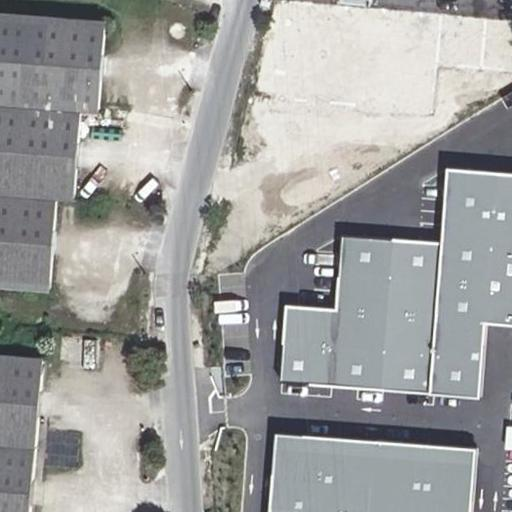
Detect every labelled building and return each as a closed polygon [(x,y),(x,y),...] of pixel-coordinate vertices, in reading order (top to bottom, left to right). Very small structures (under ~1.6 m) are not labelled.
[(102,111),(108,20),(0,13),(0,283),(67,288),(74,197),(90,198),(96,111),(102,111)] [(511,172),(450,168),(445,243),(344,236),(338,309),(288,305),(283,381),(483,395),(488,322),(511,323),(511,172)] [(62,333),(61,342),(69,343),(68,358),(96,361),(99,336),(62,333)] [(69,343),(61,342),(60,357),(68,358),(69,343)] [(30,511),(43,357),(0,353),(0,511),(30,511)] [(473,511),(478,447),(280,433),(274,511),(473,511)]
